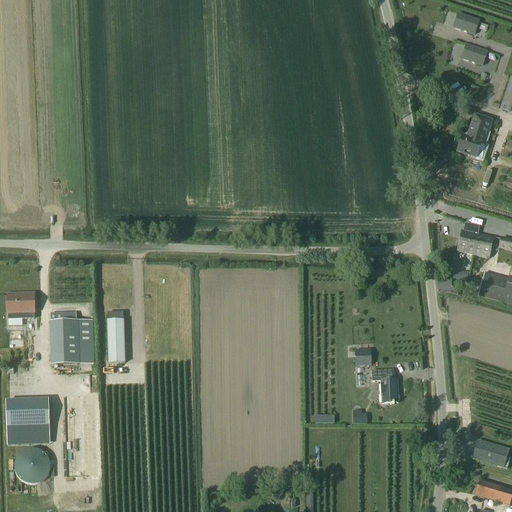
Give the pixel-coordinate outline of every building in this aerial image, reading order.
[(474,36),(479,22),(458,15),(453,29),(474,36)] [(455,43),(453,57),(461,58),(463,44),(455,43)] [(482,67),(487,53),(466,46),(461,60),(482,67)] [(511,77),(500,110),(511,114),(511,77)] [(489,146),(484,144),(492,122),(475,116),(472,125),(473,125),(469,139),(463,137),(458,153),(483,162),(489,146)] [(462,232),(457,252),(489,259),(491,251),(499,253),(499,249),(500,247),(501,241),(494,239),(478,236),(480,227),(465,224),(463,232),(462,232)] [(500,247),(499,249),(511,251),(511,241),(501,239),(501,241),(500,247)] [(484,274),(481,286),(478,297),(511,305),(511,278),(509,278),(508,280),(484,274)] [(18,295),(7,295),(8,314),(8,327),(22,327),(22,320),(34,320),(34,314),(35,314),(34,297),(18,297),(18,295)] [(125,364),(123,313),(107,314),(109,365),(125,364)] [(75,315),(51,316),(52,366),(77,366),(94,365),(92,322),(76,323),(75,315)] [(370,351),(355,352),(356,367),(371,366),(370,351)] [(398,404),(397,381),(394,381),(393,371),(371,372),(372,383),(381,383),(382,405),(392,404),(392,405),(394,405),(394,404),(398,404)] [(49,400),(7,401),(7,426),(49,425),(49,400)] [(361,415),(361,412),(352,412),(352,426),(366,426),(366,415),(361,415)] [(315,425),(334,425),(334,416),(315,417),(315,425)] [(472,460),(496,467),(501,449),(478,442),(472,460)] [(29,485),(35,486),(40,484),(45,481),(48,478),(50,473),(51,468),(51,463),(48,457),(44,453),(39,450),(33,449),(27,450),(22,452),(18,457),(15,462),(14,468),(16,474),(19,479),(23,483),(29,485)] [(511,492),(479,483),(475,497),(509,507),(511,498),(511,492)]
